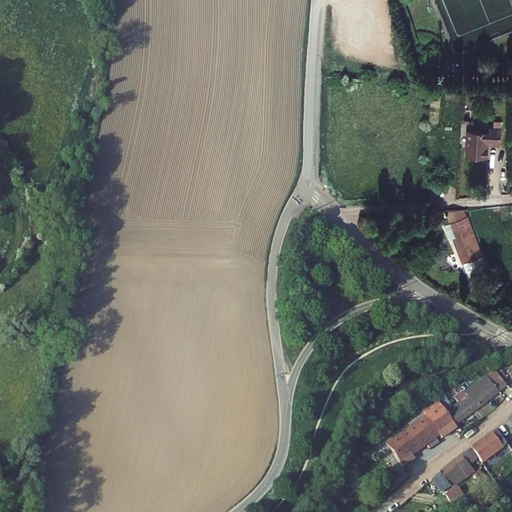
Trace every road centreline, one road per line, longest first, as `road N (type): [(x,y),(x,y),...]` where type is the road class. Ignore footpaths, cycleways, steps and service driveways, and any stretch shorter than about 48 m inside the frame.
road 1 (residential): [(285,406),(272,263),(280,227),(305,182)]
road 2 (residential): [(285,406),(299,363),(332,324),(379,302),(438,299)]
road 3 (residential): [(305,182),(316,0)]
road 4 (residential): [(305,182),(370,250),(438,299)]
road 5 (residential): [(238,511),(275,472),(285,406)]
